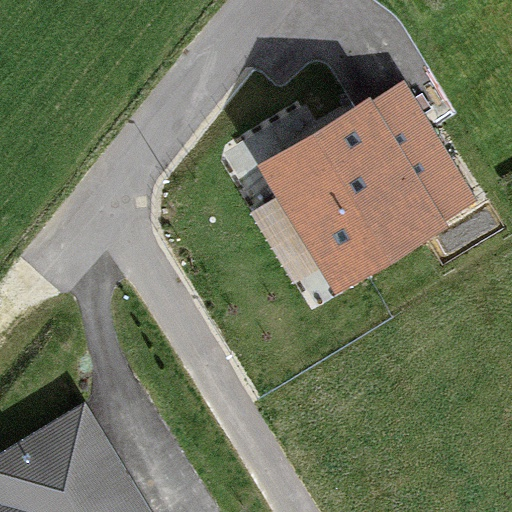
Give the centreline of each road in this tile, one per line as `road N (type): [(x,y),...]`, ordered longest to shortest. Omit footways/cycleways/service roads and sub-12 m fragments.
road 1 (residential): [(302,511),(108,186)]
road 2 (residential): [(260,0),(108,186)]
